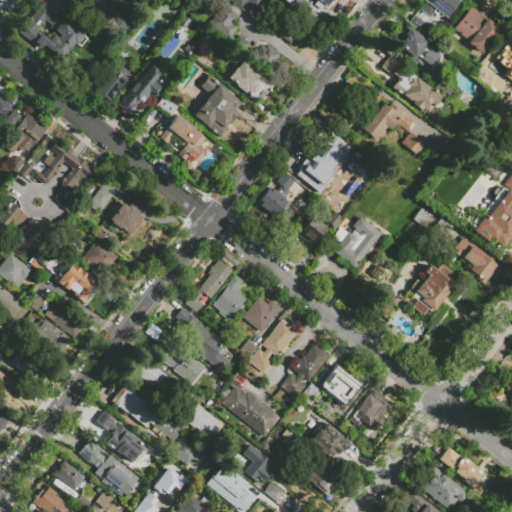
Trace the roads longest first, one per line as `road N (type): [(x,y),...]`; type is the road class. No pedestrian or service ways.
road 1 (residential): [(0,53),(511,460)]
road 2 (residential): [(0,483),(384,0)]
road 3 (residential): [(357,511),(511,316)]
